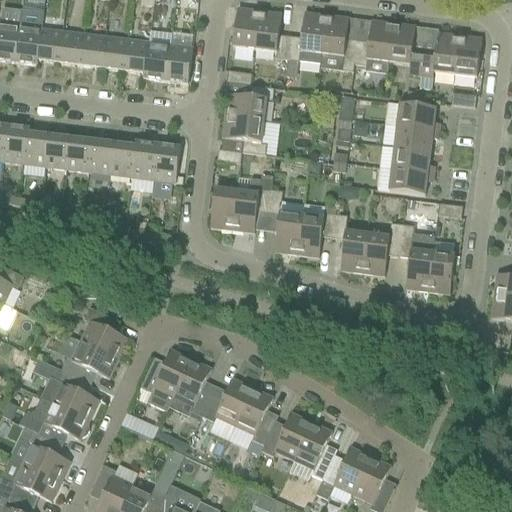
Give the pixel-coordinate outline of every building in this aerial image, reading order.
[(255,54),(260,15),(238,13),(233,51),(255,54)] [(282,18),(260,15),(255,54),(276,57),(276,63),(287,64),(290,40),(279,39),(282,18)] [(322,58),(327,20),(305,17),(302,42),(290,40),(287,64),(299,66),(300,56),(322,58)] [(355,69),(357,45),(346,43),(349,22),(327,20),(322,58),(344,61),(342,75),(354,76),(355,69)] [(389,67),(393,28),(371,25),(369,46),(357,45),(355,69),(366,70),(367,64),(389,67)] [(0,64),(15,67),(20,30),(0,27),(0,64)] [(416,31),(393,28),(389,67),(410,69),(409,79),(421,81),(424,57),(413,56),(416,31)] [(36,70),(41,33),(20,30),(15,67),(36,70)] [(59,68),(63,36),(41,33),(36,70),(37,70),(38,65),(59,68)] [(80,70),(84,39),(63,36),(59,68),(80,70)] [(455,79),(460,40),(438,37),(435,58),(424,57),(421,81),(433,82),(434,76),(455,79)] [(101,73),(105,41),(84,39),(80,70),(101,73)] [(482,43),(460,40),(455,79),(477,82),(482,43)] [(122,76),(126,44),(105,41),(101,73),(122,76)] [(144,83),(148,47),(126,44),(122,76),(143,78),(143,83),(144,83)] [(165,86),(170,49),(148,47),(144,83),(165,86)] [(188,89),(192,52),(170,49),(165,86),(188,89)] [(299,66),(287,64),(285,81),(297,82),(299,66)] [(252,78),(248,77),(228,75),(227,87),(250,90),(252,78)] [(274,93),(250,90),(249,101),(228,99),(225,121),(264,126),(267,104),(273,105),(274,93)] [(475,112),(476,100),(453,97),(451,109),(475,112)] [(352,125),(354,103),(342,102),(339,123),(352,125)] [(436,113),(416,110),(400,109),(397,131),(439,136),(440,128),(434,127),(436,113)] [(334,119),(322,117),(321,130),(332,131),(334,119)] [(263,136),(264,126),(225,121),(222,143),(243,146),(242,157),(266,160),(267,148),(272,149),(272,141),(268,137),(263,136)] [(351,133),(352,125),(339,123),(339,132),(351,133)] [(368,124),(354,123),(353,137),(366,139),(368,124)] [(28,137),(29,138),(29,133),(6,130),(2,166),(24,169),(28,137)] [(438,143),(439,136),(397,131),(395,152),(430,157),(432,143),(438,143)] [(49,140),(29,138),(28,137),(24,169),(45,172),(49,140)] [(67,175),(71,143),(49,140),(45,172),(67,175)] [(88,177),(92,146),(71,143),(67,175),(88,177)] [(110,180),(114,148),(92,146),(88,177),(110,180)] [(153,185),(157,149),(135,146),(134,151),(135,151),(131,183),(153,185)] [(135,151),(134,151),(114,148),(110,180),(131,183),(135,151)] [(180,152),(157,149),(153,185),(175,188),(180,152)] [(429,170),(430,157),(395,152),(392,173),(433,179),(434,171),(429,170)] [(240,169),(242,157),(218,154),(217,166),(240,169)] [(335,157),(334,166),(347,168),(348,159),(335,157)] [(346,177),(347,168),(334,166),(333,175),(346,177)] [(433,186),(433,179),(392,173),(389,196),(425,200),(427,186),(433,186)] [(257,217),(268,218),(271,194),(272,194),(273,180),(261,179),(260,185),(250,183),(249,198),(237,196),(232,235),(254,237),(257,217)] [(232,235),(237,196),(215,193),(210,232),(232,235)] [(297,259),(302,220),(280,217),(283,195),(272,194),(271,194),(268,218),(279,219),(275,256),(297,259)] [(0,205),(8,208),(11,200),(0,196),(0,205)] [(38,217),(40,208),(28,205),(26,213),(38,217)] [(50,220),(53,212),(40,208),(38,217),(50,220)] [(461,223),(463,211),(439,208),(438,220),(461,223)] [(80,228),(82,220),(70,217),(68,225),(80,228)] [(333,242),(336,218),(324,217),(324,223),(302,220),(297,259),(319,262),(322,241),(333,242)] [(362,278),(367,239),(346,236),(348,220),(336,218),(333,242),(344,244),(340,275),(362,278)] [(92,232),(94,223),(82,220),(80,228),(92,232)] [(387,260),(398,261),(402,229),(391,228),(389,242),(367,239),(362,278),(385,280),(387,260)] [(122,240),(124,232),(112,229),(110,237),(122,240)] [(432,257),(434,242),(413,239),(414,231),(402,229),(398,261),(410,262),(406,293),(428,296),(432,257)] [(124,232),(122,240),(143,246),(146,238),(146,233),(138,231),(137,235),(124,232)] [(152,249),(165,252),(167,244),(155,241),(152,249)] [(450,299),(455,260),(432,257),(428,296),(450,299)] [(17,293),(23,281),(0,269),(0,307),(4,309),(12,291),(17,293)] [(511,280),(497,278),(494,301),(511,302),(511,280)] [(511,302),(494,301),(491,323),(511,325),(511,327),(511,337),(511,336),(511,302)] [(90,312),(85,324),(90,327),(81,346),(119,363),(128,344),(110,335),(116,324),(90,312)] [(109,383),(119,363),(81,346),(72,365),(67,362),(61,374),(87,386),(92,375),(109,383)] [(169,412),(191,364),(171,354),(163,372),(152,367),(140,392),(152,397),(147,407),(167,416),(169,412)] [(212,373),(191,364),(169,412),(190,421),(192,416),(202,421),(214,396),(204,391),(212,373)] [(82,397),(87,386),(61,374),(56,386),(50,383),(41,401),(52,406),(52,407),(90,425),(99,405),(82,397)] [(235,431),(253,393),(233,383),(225,401),(214,396),(202,421),(214,427),(216,422),(235,431)] [(273,402),(253,393),(235,431),(254,440),(252,444),(263,450),(264,450),(273,430),(276,425),(265,420),(273,402)] [(89,435),(89,431),(88,428),(90,425),(52,407),(43,426),(26,418),(24,419),(19,429),(32,436),(58,447),(63,437),(80,445),(82,442),(85,440),(88,438),(89,435)] [(294,465),(312,427),(292,418),(284,435),(273,430),(264,450),(263,450),(261,455),(273,461),(275,456),(294,465)] [(146,426),(142,439),(180,452),(184,439),(146,426)] [(332,437),(312,427),(294,465),(313,474),(311,479),(323,484),(332,464),(335,459),(324,454),(332,437)] [(53,458),(58,447),(32,436),(29,443),(27,446),(32,448),(23,468),(23,469),(61,486),(70,466),(53,458)] [(353,499),(371,461),(351,452),(343,469),(332,464),(323,484),(317,497),(316,499),(328,505),(334,491),(353,499)] [(391,471),(371,461),(353,499),(372,508),(370,511),(385,511),(394,493),(383,488),(391,471)] [(51,507),(61,486),(23,469),(14,488),(1,482),(0,483),(0,495),(29,509),(34,498),(51,507)] [(121,511),(133,489),(132,489),(114,480),(116,475),(104,470),(92,495),(103,500),(97,511),(121,511)] [(159,511),(166,499),(154,493),(152,498),(133,489),(121,511),(159,511)] [(27,511),(29,509),(0,495),(0,509),(3,511),(2,511),(27,511)] [(181,511),(175,509),(177,504),(166,499),(159,511),(181,511)]
